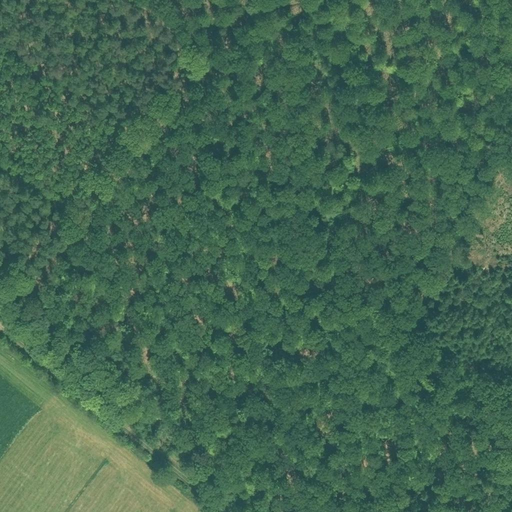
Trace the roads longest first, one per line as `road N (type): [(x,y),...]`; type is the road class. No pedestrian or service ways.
road 1 (track): [(511,394),(405,324),(198,50),(136,0)]
road 2 (track): [(0,317),(237,0)]
road 3 (track): [(229,511),(0,321)]
road 4 (track): [(405,324),(511,165)]
